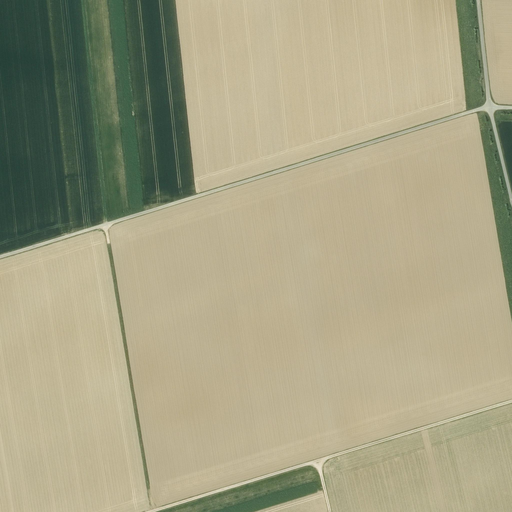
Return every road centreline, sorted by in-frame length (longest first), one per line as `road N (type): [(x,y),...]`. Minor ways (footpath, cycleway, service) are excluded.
road 1 (track): [(82,0),(105,224),(151,511)]
road 2 (track): [(490,107),(0,257)]
road 3 (track): [(511,405),(167,511)]
